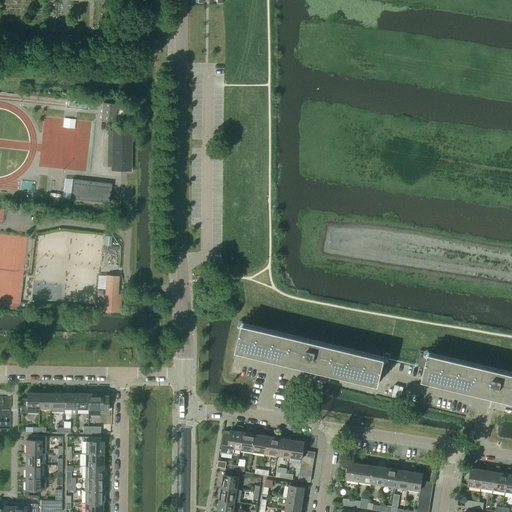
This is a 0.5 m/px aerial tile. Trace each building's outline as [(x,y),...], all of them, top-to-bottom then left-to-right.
[(116,106),(104,104),(102,120),(114,121),(116,106)] [(63,120),(62,128),(74,129),(75,121),(75,119),(63,118),(63,120)] [(111,170),(131,171),(132,131),(112,130),(111,170)] [(109,204),(112,184),(72,179),(70,199),(109,204)] [(104,307),(104,311),(120,312),(121,294),(117,294),(118,276),(106,275),(106,276),(105,289),(104,307)] [(384,358),(242,324),(236,350),(378,384),(384,358)] [(511,400),(511,372),(428,353),(428,355),(420,354),(417,366),(425,368),(422,380),(511,400)] [(27,398),(20,398),(20,413),(39,413),(39,408),(39,392),(27,392),(27,398)] [(52,392),(39,392),(39,408),(51,408),(52,392)] [(51,408),(51,412),(64,412),(64,408),(64,393),(52,392),(51,408)] [(76,393),(64,393),(64,408),(71,408),(71,414),(76,414),(76,408),(76,393)] [(76,393),(76,408),(89,408),(89,393),(76,393)] [(101,393),(89,393),(89,408),(100,408),(100,411),(107,411),(107,395),(101,395),(101,393)] [(240,449),(242,432),(230,430),(230,432),(224,431),(221,452),(233,454),(234,448),(240,449)] [(252,451),(255,434),(242,432),(240,449),(252,451)] [(264,453),(267,436),(255,434),(252,451),(264,453)] [(33,439),(26,439),(26,452),(41,452),(46,452),(47,435),(33,435),(33,439)] [(277,455),(279,437),(267,436),(264,453),(277,455)] [(289,456),(292,439),(279,437),(277,455),(289,456)] [(301,458),(302,456),(303,450),(304,441),(292,439),(289,456),(301,458)] [(86,440),(86,452),(103,453),(103,440),(86,440)] [(41,452),(26,452),(26,464),(40,464),(41,452)] [(86,452),(85,465),(103,465),(103,453),(86,452)] [(359,481),(361,464),(349,462),(346,479),(359,481)] [(40,464),(26,464),(26,477),(40,477),(40,464)] [(371,483),(373,466),(361,464),(359,481),(371,483)] [(85,465),(85,477),(103,478),(103,465),(85,465)] [(383,485),(385,468),(373,466),(371,483),(383,485)] [(395,486),(398,470),(385,468),(383,485),(395,486)] [(481,487),(483,470),(471,468),(469,485),(481,487)] [(407,488),(410,471),(398,470),(395,486),(407,488)] [(493,489),(496,472),(483,470),(481,487),(493,489)] [(419,490),(420,487),(421,481),(422,473),(410,471),(407,488),(419,490)] [(506,491),(508,474),(496,472),(493,489),(506,491)] [(223,474),(221,487),(236,489),(238,477),(223,474)] [(40,477),(26,477),(26,489),(33,489),(38,489),(40,489),(45,489),(45,477),(40,477)] [(84,483),(84,489),(85,489),(85,490),(103,490),(103,478),(85,477),(85,483),(84,483)] [(287,497),(302,499),(304,487),(289,485),(287,497)] [(221,487),(219,499),(234,501),(236,489),(221,487)] [(85,490),(85,502),(102,503),(103,490),(85,490)] [(300,511),(302,499),(287,497),(285,509),(300,511)] [(355,507),(356,500),(343,498),(342,505),(355,507)] [(219,499),(217,511),(222,511),(232,511),(234,501),(219,499)] [(85,502),(84,511),(102,511),(102,503),(85,502)] [(38,511),(38,503),(25,503),(25,506),(14,506),(13,511),(26,511),(38,511)]
